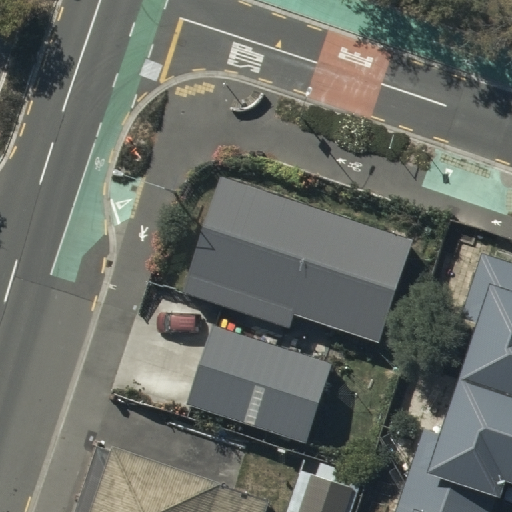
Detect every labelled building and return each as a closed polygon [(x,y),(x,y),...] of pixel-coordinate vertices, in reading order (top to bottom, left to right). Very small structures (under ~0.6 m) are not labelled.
[(220,175),(180,292),(288,328),(293,314),(377,342),(412,238),(220,175)] [(491,511),(499,491),(505,493),(511,475),(511,254),(486,246),(465,310),(483,316),(446,428),(427,421),(396,511),(491,511)] [(328,365),(212,327),(187,404),(303,441),(328,365)] [(261,511),(267,494),(116,446),(95,511),(261,511)] [(340,511),(349,486),(302,472),(289,511),(340,511)]
